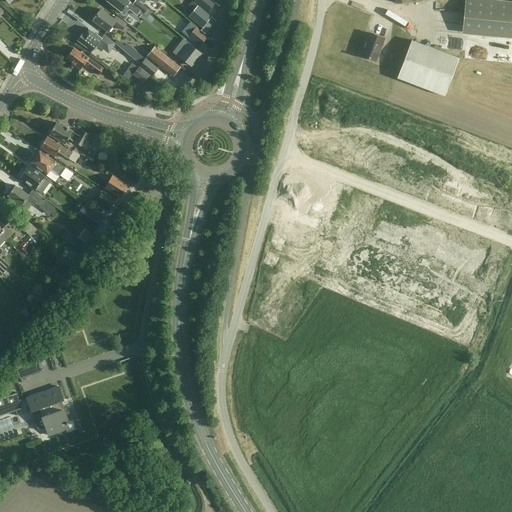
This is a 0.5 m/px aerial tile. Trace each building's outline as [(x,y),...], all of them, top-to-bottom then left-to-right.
[(140,11),(143,13),(148,8),(138,0),(135,0),(132,4),(130,3),(131,2),(127,0),(107,0),(125,14),(129,8),(137,14),(140,11)] [(215,1),(213,0),(195,0),(194,1),(196,2),(207,11),(215,1)] [(511,2),(490,0),(464,0),(462,33),(511,38),(511,2)] [(197,6),(189,16),(190,17),(202,27),(202,28),(211,17),(197,6)] [(100,8),(92,19),(108,31),(114,23),(117,25),(116,25),(121,29),(126,23),(115,15),(113,18),(100,8)] [(200,29),(196,26),(188,36),(199,45),(207,35),(200,29)] [(92,50),(96,44),(108,53),(115,45),(102,35),(100,37),(87,27),(83,32),(77,39),(92,50)] [(363,46),(359,55),(376,61),(384,39),(369,33),(364,47),(363,46)] [(122,46),(134,53),(139,44),(128,36),(122,46)] [(183,37),(173,50),(190,64),(200,51),(183,37)] [(411,40),(397,78),(444,96),(459,58),(411,40)] [(155,47),(148,56),(173,76),(180,68),(155,47)] [(68,56),(66,58),(75,64),(75,67),(77,68),(80,68),(81,69),(84,64),(99,75),(103,68),(81,52),(80,53),(73,48),(72,50),(70,51),(68,53),(68,56)] [(144,83),(150,75),(152,77),(158,69),(146,59),(133,74),(144,83)] [(89,142),(92,136),(82,130),(78,135),(73,132),(73,131),(62,125),(62,126),(56,123),(49,134),(65,143),(69,138),(83,147),(86,141),(89,142)] [(75,163),(80,155),(73,151),(72,152),(47,137),(40,147),(55,156),(58,152),(75,163)] [(422,167),(424,161),(370,142),(360,171),(432,195),(438,179),(431,176),(433,170),(422,167)] [(60,175),(65,168),(56,161),(55,162),(40,151),(32,163),(47,174),(51,169),(60,175)] [(99,151),(92,155),(96,162),(103,158),(99,151)] [(20,178),(35,189),(41,193),(50,181),(29,166),(20,178)] [(317,196),(321,197),(331,176),(313,168),(298,201),(312,207),(317,196)] [(109,180),(104,188),(120,198),(125,190),(128,185),(112,175),(109,180)] [(10,189),(7,193),(9,194),(7,196),(27,210),(31,204),(34,206),(35,203),(41,207),(46,199),(33,190),(29,195),(15,185),(12,190),(10,189)] [(108,211),(116,199),(103,190),(95,202),(108,211)] [(381,205),(370,235),(476,273),(487,244),(381,205)] [(94,231),(103,217),(89,207),(80,221),(94,231)] [(0,234),(5,239),(11,233),(4,226),(9,220),(0,212),(0,234)] [(11,217),(23,228),(23,229),(30,235),(36,229),(29,222),(28,223),(16,212),(11,217)] [(86,230),(81,237),(89,243),(94,236),(86,230)] [(58,241),(70,251),(78,241),(66,231),(58,241)] [(354,242),(339,283),(452,323),(453,322),(446,319),(450,307),(440,303),(441,301),(462,309),(471,284),(354,242)] [(0,275),(8,266),(0,258),(0,275)] [(64,271),(59,267),(51,277),(56,281),(64,271)] [(274,279),(270,303),(284,305),(288,281),(274,279)] [(24,308),(21,310),(26,316),(29,313),(24,308)] [(267,313),(259,320),(265,327),(273,319),(267,313)] [(20,379),(28,377),(24,365),(16,368),(20,379)] [(61,412),(59,404),(64,402),(58,386),(26,398),(31,411),(34,410),(37,419),(42,417),(48,435),(69,428),(68,426),(69,426),(68,424),(67,424),(63,411),(61,412)] [(17,393),(0,398),(0,408),(20,401),(17,393)]
